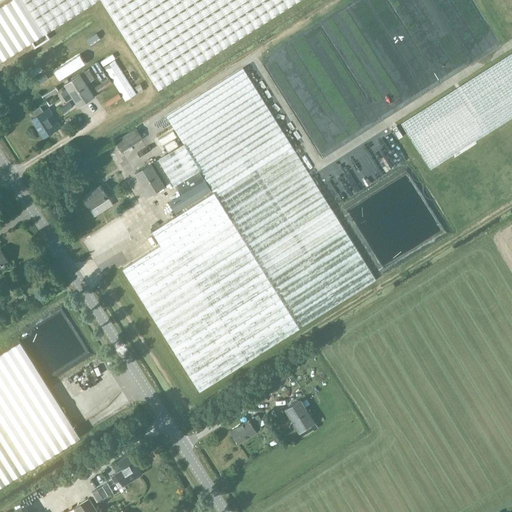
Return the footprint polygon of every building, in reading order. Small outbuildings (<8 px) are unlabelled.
[(297,0),(9,0),(0,6),(0,60),(43,33),(95,0),(101,0),(158,88),(297,0)] [(136,94),(128,80),(115,60),(104,67),(113,80),(125,101),(136,94)] [(511,60),(499,68),(511,88),(511,60)] [(81,70),(86,81),(94,78),(88,66),(81,70)] [(175,213),(175,212),(150,227),(161,244),(122,269),(200,392),(288,336),(301,328),(300,327),(376,279),(288,139),(243,68),(167,116),(184,143),(180,145),(176,137),(167,143),(172,151),(158,159),(174,185),(200,169),(213,189),(211,190),(212,190),(175,213)] [(94,96),(80,74),(80,73),(64,83),(78,106),(94,96)] [(109,78),(95,87),(98,92),(112,82),(109,78)] [(144,89),(141,86),(139,83),(134,86),(139,93),(144,89)] [(46,96),(57,90),(54,84),(43,90),(46,96)] [(107,106),(121,97),(118,93),(104,102),(107,106)] [(65,111),(72,107),(69,102),(62,107),(65,111)] [(44,137),(55,129),(43,110),(43,111),(40,106),(33,110),(36,115),(31,118),(44,137)] [(122,152),(143,139),(136,128),(115,141),(122,152)] [(87,164),(93,160),(90,156),(84,160),(87,164)] [(165,185),(164,185),(171,181),(157,159),(151,163),(151,162),(134,172),(149,195),(165,185)] [(212,190),(211,190),(205,180),(169,202),(175,212),(175,213),(212,190)] [(105,192),(110,189),(106,182),(101,185),(101,184),(82,196),(89,208),(108,196),(105,192)] [(124,191),(132,203),(136,200),(129,188),(124,191)] [(0,486),(31,467),(80,436),(20,341),(0,353),(0,486)] [(80,383),(97,371),(93,364),(87,368),(84,363),(72,371),(80,383)] [(292,374),(288,367),(285,363),(264,376),(271,388),(288,377),(292,374)] [(301,399),(284,409),(302,438),(318,427),(315,422),(301,399)] [(261,427),(258,422),(261,419),(258,414),(249,419),(230,430),(237,442),(261,427)] [(142,473),(134,461),(130,454),(118,462),(122,468),(115,472),(115,473),(110,476),(115,483),(120,480),(123,484),(142,473)] [(261,467),(253,471),(256,477),(264,473),(261,467)] [(107,483),(97,489),(102,498),(113,492),(107,483)] [(123,511),(122,509),(117,511),(98,511),(89,497),(73,507),(73,508),(67,511),(123,511)]
